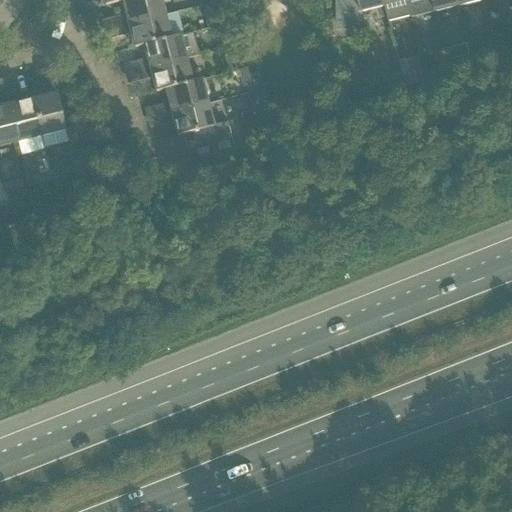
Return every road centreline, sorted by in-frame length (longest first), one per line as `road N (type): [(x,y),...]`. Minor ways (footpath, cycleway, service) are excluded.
road 1 (motorway): [(511,268),(0,468)]
road 2 (motorway): [(118,511),(511,357)]
